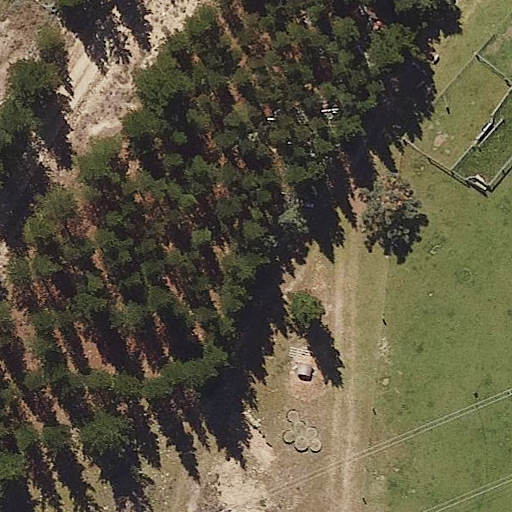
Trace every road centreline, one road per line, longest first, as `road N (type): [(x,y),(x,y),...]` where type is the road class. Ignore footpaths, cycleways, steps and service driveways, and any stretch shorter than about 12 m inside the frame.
road 1 (track): [(0,256),(155,0)]
road 2 (track): [(481,0),(395,101),(368,245)]
